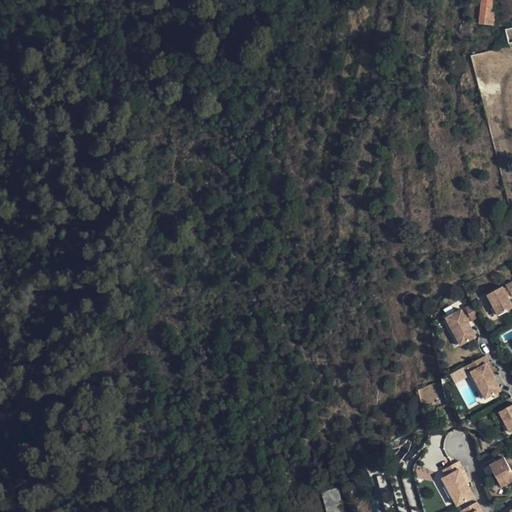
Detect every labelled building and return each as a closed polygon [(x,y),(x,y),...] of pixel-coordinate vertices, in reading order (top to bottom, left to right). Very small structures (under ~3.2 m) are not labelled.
[(494,26),(495,14),(491,13),(493,0),(483,0),(481,24),(494,26)] [(511,309),(511,300),(505,287),(490,295),(501,315),(511,309)] [(480,316),(473,303),(466,307),(473,320),(480,316)] [(450,316),(464,342),(464,343),(478,336),(463,308),(450,316)] [(460,344),(464,342),(450,316),(447,318),(460,344)] [(492,367),(487,358),(474,365),(478,373),(474,375),(488,403),(489,405),(502,397),(495,384),(488,369),(492,367)] [(474,365),(465,370),(484,405),(488,403),(474,375),(478,373),(474,365)] [(500,382),(492,367),(488,369),(495,384),(500,382)] [(511,407),(502,413),(511,431),(511,407)] [(511,478),(503,461),(488,468),(492,476),(500,490),(511,483),(511,478)] [(459,470),(462,477),(465,475),(459,463),(458,463),(457,463),(450,467),(452,474),(459,470)] [(446,477),(452,474),(450,467),(442,471),(446,477)] [(492,476),(488,468),(483,472),(486,479),(492,476)] [(457,479),(462,477),(459,470),(452,474),(454,481),(457,479)] [(466,484),(462,477),(457,479),(454,481),(452,474),(446,477),(441,479),(457,507),(474,498),(466,484)] [(345,511),(338,487),(324,491),(330,511),(345,511)]
